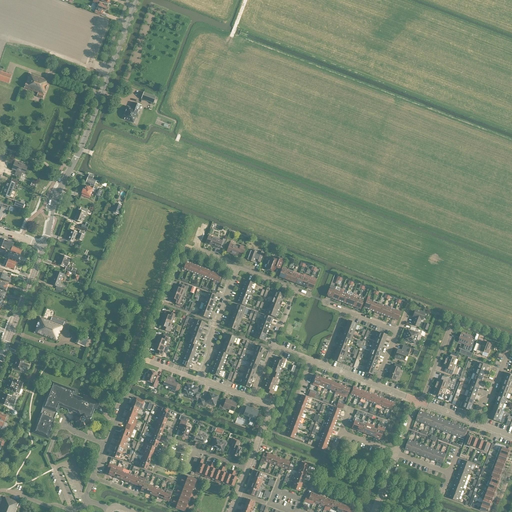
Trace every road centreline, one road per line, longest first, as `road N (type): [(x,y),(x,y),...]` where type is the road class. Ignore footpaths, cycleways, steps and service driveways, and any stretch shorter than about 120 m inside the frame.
road 1 (tertiary): [(43,247),(55,198),(137,0)]
road 2 (residential): [(199,379),(141,358),(183,244),(236,266)]
road 3 (tertiary): [(43,247),(0,361)]
